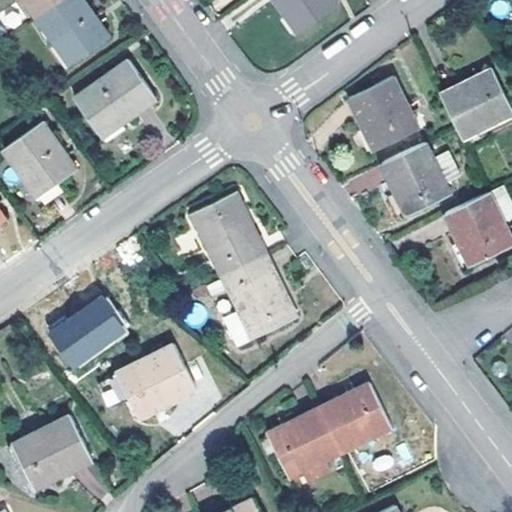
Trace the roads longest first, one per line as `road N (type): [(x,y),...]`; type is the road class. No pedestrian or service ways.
road 1 (residential): [(131,511),(153,480),(380,293)]
road 2 (residential): [(0,299),(252,122)]
road 3 (residential): [(511,468),(380,293)]
road 4 (residential): [(380,293),(252,122)]
road 5 (residential): [(252,122),(426,0)]
road 6 (residential): [(252,122),(161,0)]
